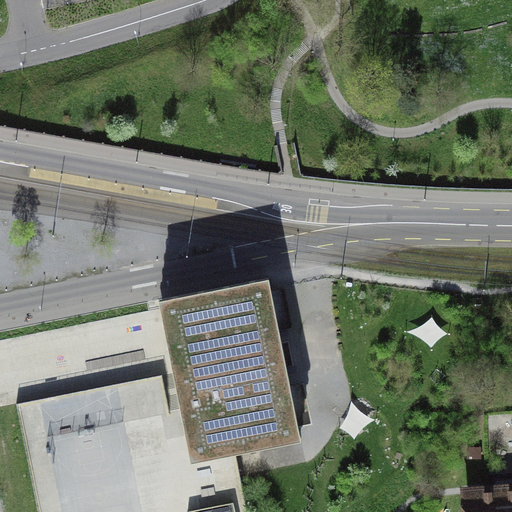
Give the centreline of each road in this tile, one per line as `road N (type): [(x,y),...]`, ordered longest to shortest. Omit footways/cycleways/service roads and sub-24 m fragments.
road 1 (primary): [(0,305),(430,221)]
road 2 (primary): [(430,221),(0,152)]
road 3 (residential): [(208,0),(0,58)]
